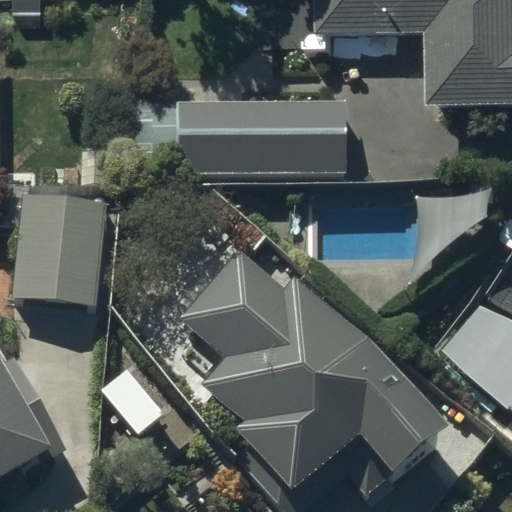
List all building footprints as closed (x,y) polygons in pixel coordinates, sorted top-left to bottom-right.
[(511,0),(323,0),(324,45),(306,45),(307,70),(334,70),(334,59),(433,57),(434,133),(511,131),(511,0)] [(341,123),(175,125),(176,156),(142,157),(142,197),(342,194),(341,123)] [(107,203),(24,194),(13,297),(95,305),(107,203)] [(511,325),(511,262),(485,308),(511,325)] [(378,511),(407,511),(448,477),(367,369),(293,299),(282,311),(238,273),(179,341),(224,380),(200,407),(243,450),(235,456),(271,511),(329,511),(346,497),(359,511),(377,511),(378,511)] [(0,472),(20,462),(24,469),(67,445),(19,356),(9,362),(0,345),(0,472)] [(249,511),(226,480),(184,511),(249,511)]
